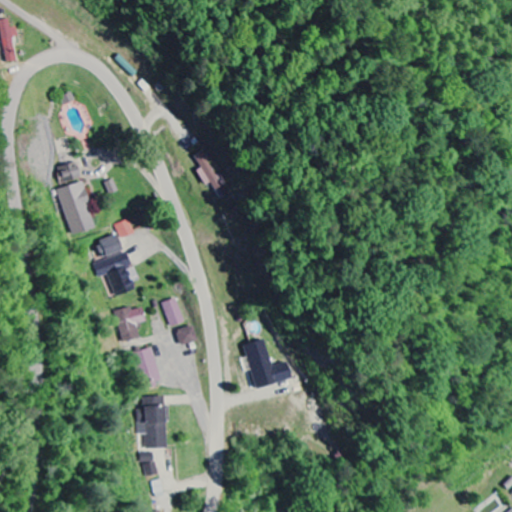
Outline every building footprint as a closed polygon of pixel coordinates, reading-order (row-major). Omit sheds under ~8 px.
[(17,28),(11,29),(9,20),(0,21),(0,22),(8,63),(18,61),(13,38),(18,37),(17,28)] [(195,158),(201,169),(196,171),(205,187),(211,183),(221,200),(228,196),(204,153),(195,158)] [(60,191),(74,236),(97,229),(77,163),(61,168),(68,188),(60,191)] [(119,192),(114,180),(105,184),(110,196),(119,192)] [(116,226),(122,240),(136,235),(131,220),(116,226)] [(105,260),(124,252),(117,235),(98,243),(105,260)] [(117,298),(136,290),(133,283),(139,281),(127,252),(95,265),(101,280),(108,277),(117,298)] [(165,303),(170,327),(185,324),(180,300),(165,303)] [(140,339),(137,327),(146,325),(141,307),(116,313),(124,343),(140,339)] [(182,347),(198,342),(194,327),(178,331),(182,347)] [(244,347),(257,391),(293,380),(288,362),(273,367),(265,341),(244,347)] [(141,392),(161,388),(154,349),(134,353),(141,392)] [(168,450),(166,397),(144,398),(144,411),(138,411),(140,436),(147,435),(148,451),(168,450)] [(156,454),(144,454),(145,477),(157,476),(156,454)]
